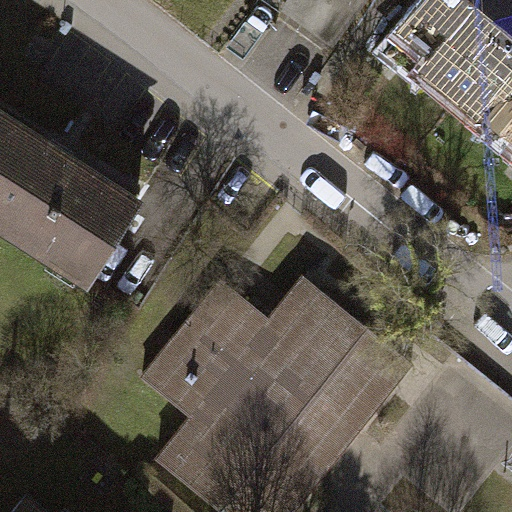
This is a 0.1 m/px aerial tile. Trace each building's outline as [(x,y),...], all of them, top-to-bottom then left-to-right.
[(338,43),(366,0),(288,0),(284,7),(338,43)] [(511,0),(444,0),(405,50),(511,132),(511,0)] [(0,140),(14,117),(0,108),(0,140)] [(166,210),(14,117),(0,140),(0,230),(112,298),(166,210)] [(291,511),(412,363),(304,277),(269,319),(221,279),(142,376),(191,417),(158,459),(224,511),(291,511)] [(54,511),(40,500),(30,511),(54,511)]
